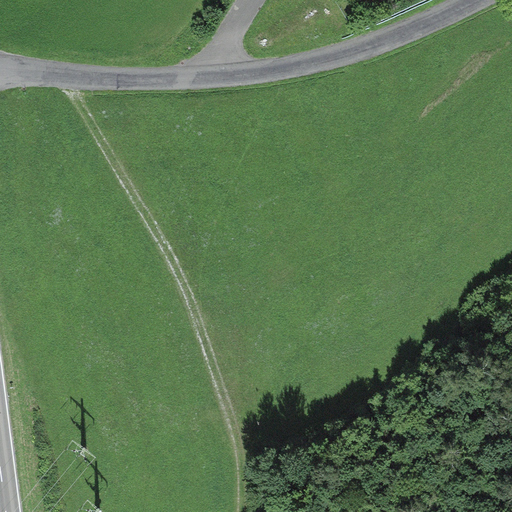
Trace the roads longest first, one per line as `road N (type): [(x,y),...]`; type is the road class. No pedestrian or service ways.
road 1 (unclassified): [(0,72),(131,79),(275,68),(409,30),(468,0)]
road 2 (track): [(63,76),(174,262),(238,443),(242,511)]
